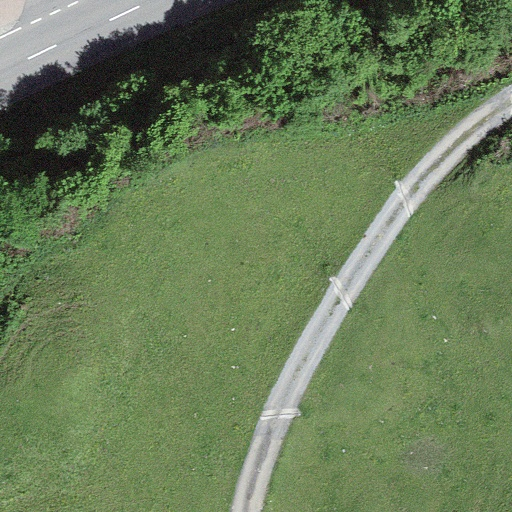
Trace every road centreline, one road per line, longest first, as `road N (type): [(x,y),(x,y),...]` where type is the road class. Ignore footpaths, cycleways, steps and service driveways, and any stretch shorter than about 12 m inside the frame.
road 1 (track): [(511,105),(428,169),(333,315),(269,435),(241,511)]
road 2 (secondary): [(0,74),(158,0)]
